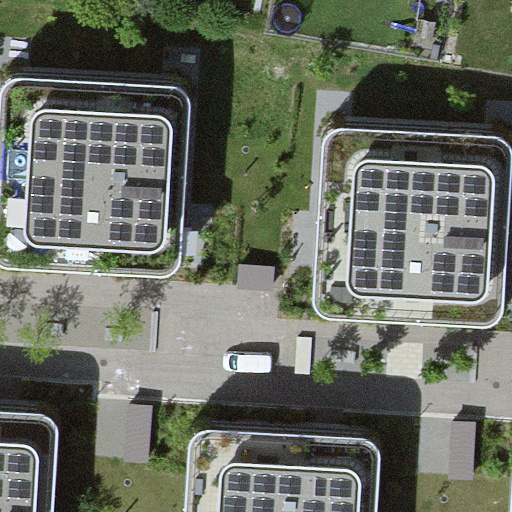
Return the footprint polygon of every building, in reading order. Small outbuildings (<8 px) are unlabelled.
[(16,80),(5,86),(0,99),(0,265),(8,269),(164,276),(177,271),(182,260),(191,114),(188,97),(174,89),(16,80)] [(511,262),(511,147),(328,138),(317,331),(508,341),(511,262)] [(154,448),(159,403),(122,399),(117,444),(154,448)] [(54,511),(59,414),(0,411),(0,511),(54,511)] [(479,469),(481,422),(438,421),(437,468),(479,469)] [(380,511),(384,437),(194,427),(189,511),(380,511)]
